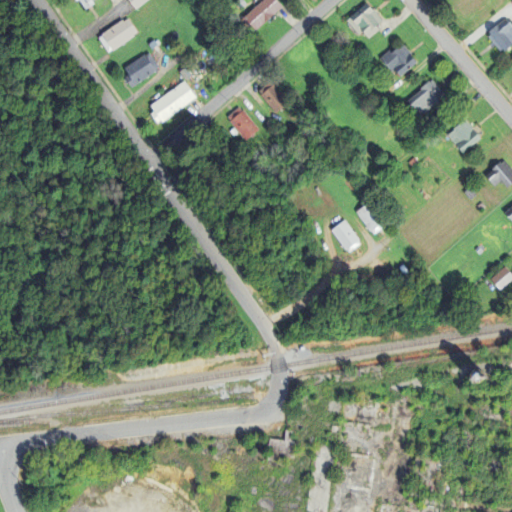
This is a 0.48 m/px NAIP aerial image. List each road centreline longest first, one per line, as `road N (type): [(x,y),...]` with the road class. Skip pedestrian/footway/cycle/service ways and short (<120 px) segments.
road 1 (residential): [(0,464),(46,438),(263,414),(276,392),(277,367),(261,327),(33,0)]
road 2 (residential): [(148,164),(330,0)]
road 3 (residential): [(511,122),(407,0)]
